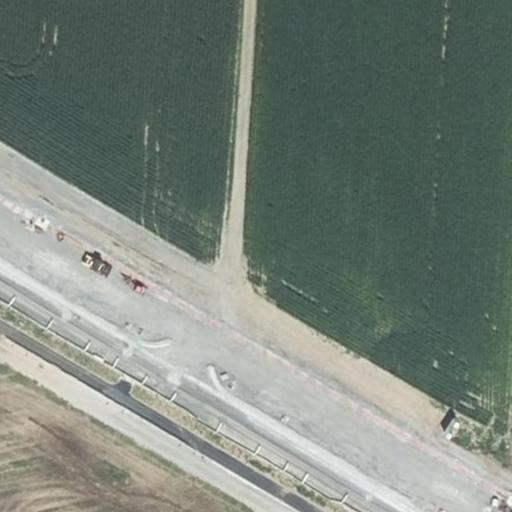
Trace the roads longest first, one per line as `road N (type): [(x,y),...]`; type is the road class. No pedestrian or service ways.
road 1 (track): [(0,165),(511,483)]
road 2 (primary): [(391,511),(0,280)]
road 3 (track): [(173,383),(221,309),(229,275),(249,0)]
